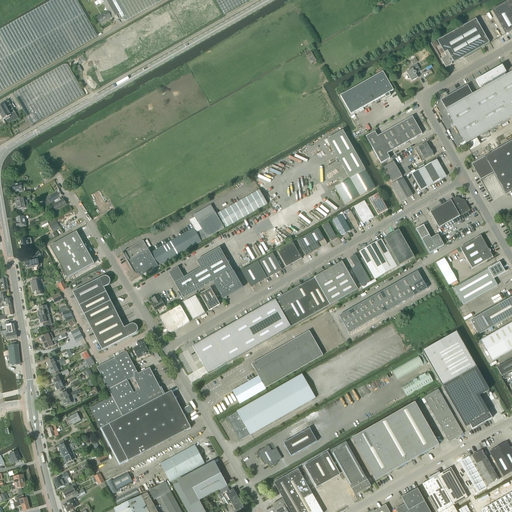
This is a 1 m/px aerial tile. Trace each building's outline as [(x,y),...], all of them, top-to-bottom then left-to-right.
[(0,92),(97,37),(76,0),(51,0),(0,29),(0,92)] [(101,4),(103,3),(107,0),(110,0),(113,4),(119,14),(122,20),(126,20),(155,4),(162,0),(96,0),(99,4),(99,5),(101,4)] [(103,4),(107,11),(111,18),(119,14),(113,4),(110,0),(107,0),(103,3),(103,4)] [(215,0),(224,15),(249,0),(215,0)] [(511,0),(509,0),(492,10),(505,34),(511,30),(511,0)] [(111,18),(107,11),(96,18),(100,25),(111,18)] [(481,48),(484,46),(489,43),(489,42),(476,19),(437,41),(444,53),(448,52),(453,61),(454,63),(455,63),(463,58),(481,48)] [(311,50),(305,53),(308,59),(311,64),(316,61),(314,56),(311,50)] [(451,62),(453,61),(448,52),(444,53),(446,56),(441,59),(446,68),(448,67),(449,67),(450,66),(450,65),(452,64),(451,62)] [(27,117),(32,125),(84,94),(67,64),(64,65),(35,81),(13,93),(27,117)] [(416,73),(416,72),(420,70),(417,64),(409,69),(409,71),(406,72),(406,73),(407,73),(408,74),(408,79),(410,79),(411,81),(411,82),(418,78),(418,77),(416,74),(416,73)] [(448,96),(441,101),(448,113),(454,123),(460,134),(463,140),(466,144),(511,117),(511,71),(511,72),(507,74),(507,75),(502,66),(475,81),(479,88),(480,87),(482,89),(480,90),(476,92),(472,94),(467,86),(448,96)] [(351,115),(384,96),(386,98),(390,96),(389,93),(393,91),(383,72),(340,96),(351,115)] [(100,85),(95,77),(87,82),(91,89),(100,85)] [(8,100),(0,104),(0,115),(6,126),(19,119),(8,100)] [(412,117),(403,122),(408,130),(417,125),(412,117)] [(403,122),(395,127),(400,135),(408,130),(403,122)] [(413,139),(422,134),(417,125),(408,130),(413,139)] [(395,127),(386,132),(391,140),(400,135),(395,127)] [(413,139),(408,130),(400,135),(405,144),(413,139)] [(343,131),(327,140),(349,179),(365,170),(357,156),(350,144),(343,131)] [(373,150),(382,145),(391,140),(386,132),(377,136),(375,132),(366,137),(373,150)] [(396,149),(405,144),(400,135),(391,140),(396,149)] [(387,154),(396,149),(391,140),(382,145),(387,154)] [(511,141),(471,164),(480,180),(493,173),(505,194),(511,190),(511,141)] [(415,150),(422,162),(434,155),(427,143),(415,150)] [(390,159),(387,154),(382,145),(373,150),(381,164),(390,159)] [(437,160),(412,174),(421,191),(446,176),(437,160)] [(402,176),(394,162),(383,167),(392,184),(391,185),(400,202),(413,195),(403,178),(402,176)] [(349,179),(335,187),(345,205),(375,188),(366,170),(365,170),(349,179)] [(12,187),(11,187),(12,190),(13,189),(13,192),(19,191),(19,192),(23,192),(22,191),(25,190),(24,187),(22,187),(21,184),(12,185),(12,187)] [(134,273),(134,272),(135,273),(136,274),(137,274),(138,274),(139,274),(141,277),(157,267),(158,267),(201,242),(201,241),(206,238),(207,239),(224,229),(219,221),(221,220),(226,228),(267,204),(259,190),(217,214),(220,218),(218,218),(211,205),(193,215),(202,230),(196,233),(194,229),(150,253),(143,241),(122,253),(134,273)] [(57,192),(47,197),(50,203),(60,198),(57,192)] [(378,215),(388,210),(378,193),(369,199),(378,215)] [(15,198),(17,205),(16,205),(17,210),(19,209),(20,210),(22,210),(22,209),(25,208),(25,207),(28,207),(27,201),(25,201),(24,196),(15,198)] [(464,200),(455,197),(430,212),(439,228),(470,210),(464,200)] [(63,199),(53,205),(56,211),(66,205),(63,199)] [(374,217),(364,201),(354,207),(363,223),(374,217)] [(351,211),(346,214),(354,229),(358,226),(357,224),(357,223),(351,211)] [(332,220),(341,236),(350,231),(341,215),(332,220)] [(24,216),(16,218),(17,222),(16,222),(17,228),(26,226),(25,223),(26,223),(26,221),(25,222),(24,216)] [(52,230),(59,227),(55,221),(49,224),(52,230)] [(337,238),(328,223),(323,227),(331,242),(337,238)] [(444,245),(438,235),(431,239),(429,235),(423,225),(416,230),(421,239),(430,253),(444,245)] [(306,256),(327,244),(318,228),(297,240),(306,256)] [(363,250),(359,252),(360,253),(363,259),(366,263),(375,279),(414,257),(404,239),(399,230),(394,232),(392,234),(388,236),(384,238),(385,239),(382,241),(381,240),(378,242),(374,244),(367,248),(363,250)] [(94,263),(87,251),(87,250),(86,244),(84,244),(76,232),(50,246),(68,278),(94,263)] [(481,236),(474,239),(474,240),(460,248),(472,269),(487,261),(493,257),(490,252),(491,251),(490,250),(488,250),(481,236)] [(30,238),(27,239),(21,240),(22,245),(21,245),(22,250),(26,249),(26,252),(30,251),(29,243),(31,243),(31,239),(30,238)] [(302,259),(297,250),(293,243),(285,247),(294,263),(302,259)] [(286,267),(290,265),(294,263),(285,247),(277,252),(286,267)] [(219,248),(196,261),(200,268),(224,255),(219,248)] [(272,253),(265,257),(257,262),(255,263),(265,279),(282,270),(272,253)] [(355,255),(350,258),(355,267),(360,264),(361,266),(366,263),(363,259),(360,253),(355,255)] [(184,278),(174,283),(183,299),(214,282),(220,294),(223,299),(226,298),(227,297),(226,296),(242,287),(235,275),(234,271),(233,272),(224,255),(200,268),(184,278)] [(36,260),(25,262),(26,268),(29,268),(30,267),(38,268),(38,266),(39,266),(38,259),(36,260)] [(342,262),(314,278),(315,278),(312,279),(319,291),(328,307),(357,289),(342,262)] [(251,287),(262,281),(265,279),(255,263),(253,264),(241,271),(251,287)] [(355,267),(352,269),(362,287),(375,279),(366,263),(361,266),(360,264),(355,267)] [(496,265),(488,269),(493,278),(504,271),(501,266),(502,266),(499,263),(496,265)] [(174,283),(184,278),(178,268),(169,273),(174,283)] [(487,270),(454,288),(463,305),(497,285),(494,279),(493,278),(488,269),(487,270)] [(417,271),(409,276),(414,285),(422,280),(417,271)] [(103,277),(73,292),(102,350),(135,334),(137,332),(138,331),(138,329),(137,327),(136,325),(134,324),(132,324),(131,325),(127,326),(127,327),(125,329),(106,292),(104,286),(107,285),(107,286),(108,286),(109,285),(110,284),(110,283),(111,282),(111,280),(110,279),(110,278),(109,277),(108,276),(107,276),(105,276),(104,276),(103,277)] [(409,276),(400,281),(405,290),(409,287),(414,285),(409,276)] [(33,282),(30,282),(33,293),(36,292),(37,295),(42,294),(42,291),(40,291),(38,281),(40,281),(39,277),(32,279),(33,282)] [(301,286),(308,297),(319,291),(312,279),(301,286)] [(418,294),(427,289),(422,280),(414,285),(418,294)] [(400,281),(391,286),(396,295),(400,292),(405,290),(400,281)] [(57,285),(60,292),(66,288),(63,282),(57,285)] [(414,296),(418,294),(414,285),(409,287),(414,296)] [(301,286),(294,290),(293,290),(277,299),(278,299),(293,326),(309,317),(328,307),(319,291),(308,297),(301,286)] [(391,286),(382,291),(387,300),(392,297),(396,295),(391,286)] [(400,292),(405,301),(414,296),(409,287),(405,290),(400,292)] [(211,288),(200,295),(209,311),(220,305),(211,288)] [(382,291),(374,296),(379,305),(383,302),(387,300),(382,291)] [(405,301),(400,292),(396,295),(401,304),(405,301)] [(53,296),(52,297),(54,303),(56,302),(62,299),(59,293),(53,296)] [(6,294),(0,295),(2,303),(3,303),(3,306),(4,306),(6,306),(11,306),(10,298),(6,299),(6,294)] [(392,297),(397,306),(401,304),(396,295),(392,297)] [(155,303),(152,305),(155,311),(165,306),(161,299),(160,300),(157,296),(152,299),(155,303)] [(193,320),(205,313),(196,296),(183,303),(193,320)] [(374,296),(365,301),(370,310),(374,307),(379,305),(374,296)] [(387,300),(392,308),(397,306),(392,297),(387,300)] [(511,315),(511,298),(511,297),(470,321),(478,335),(511,315)] [(205,340),(192,347),(199,359),(200,359),(201,361),(201,362),(204,366),(208,373),(208,374),(293,327),(293,326),(278,299),(275,300),(267,304),(266,305),(264,306),(263,307),(262,307),(261,307),(258,309),(258,310),(257,310),(256,310),(253,312),(252,313),(248,315),(247,316),(243,318),(242,319),(240,320),(220,331),(218,332),(217,333),(213,335),(212,336),(208,338),(207,338),(206,339),(205,340)] [(392,308),(387,300),(383,302),(388,311),(392,308)] [(361,303),(366,312),(370,310),(365,301),(361,303)] [(379,305),(384,313),(388,311),(383,302),(379,305)] [(366,312),(361,303),(356,306),(361,315),(366,312)] [(40,311),(38,312),(39,317),(49,315),(47,305),(39,307),(40,311)] [(384,313),(379,305),(374,307),(379,316),(384,313)] [(4,306),(0,306),(0,308),(0,310),(4,309),(5,316),(13,315),(11,306),(6,306),(4,306)] [(189,322),(180,306),(169,312),(178,329),(189,322)] [(352,308),(357,317),(361,315),(356,306),(352,308)] [(375,318),(379,316),(374,307),(370,310),(375,318)] [(348,311),(353,320),(357,317),(352,308),(348,311)] [(370,310),(366,312),(361,315),(366,323),(375,318),(370,310)] [(343,313),(348,322),(353,320),(348,311),(343,313)] [(168,332),(171,332),(178,329),(169,312),(160,317),(168,332)] [(339,316),(344,325),(348,322),(343,313),(339,316)] [(44,327),(51,325),(49,315),(39,317),(41,324),(43,323),(44,327)] [(366,323),(361,315),(357,317),(362,326),(366,323)] [(362,326),(357,317),(353,320),(358,328),(362,326)] [(358,328),(353,320),(348,322),(353,331),(358,328)] [(8,322),(5,322),(5,325),(6,330),(6,331),(7,330),(7,333),(8,333),(16,332),(14,324),(9,325),(8,322)] [(349,333),(353,331),(348,322),(344,325),(349,333)] [(493,361),(511,350),(511,322),(481,340),(493,361)] [(333,324),(327,327),(332,335),(337,332),(333,324)] [(78,328),(71,332),(76,343),(84,339),(78,328)] [(232,391),(240,404),(266,389),(265,388),(323,356),(309,331),(251,364),(258,376),(232,391)] [(476,367),(456,332),(423,351),(465,427),(470,425),(472,429),(492,418),(479,396),(489,390),(487,385),(476,367)] [(46,335),(40,337),(43,343),(51,340),(54,338),(51,333),(46,335)] [(51,340),(43,343),(45,349),(53,346),(57,344),(55,340),(56,340),(57,340),(60,339),(58,336),(54,338),(51,340)] [(10,345),(8,346),(8,351),(8,352),(9,356),(9,363),(13,365),(20,365),(18,345),(16,341),(10,342),(10,345)] [(149,353),(144,343),(133,349),(138,358),(149,353)] [(86,352),(82,354),(85,360),(89,358),(90,358),(87,351),(86,351),(86,352)] [(131,361),(127,352),(97,368),(112,396),(89,408),(100,429),(165,395),(161,387),(160,388),(157,382),(158,382),(153,372),(152,373),(150,368),(138,374),(133,365),(131,361)] [(424,365),(418,356),(392,370),(398,380),(424,365)] [(53,359),(47,362),(49,368),(64,361),(63,359),(58,361),(56,357),(53,358),(53,359)] [(90,358),(85,360),(89,367),(94,364),(91,357),(90,358)] [(511,359),(497,368),(502,376),(511,370),(511,359)] [(64,361),(49,368),(52,374),(53,376),(60,373),(59,371),(62,369),(61,366),(66,364),(65,363),(64,361)] [(52,380),(52,381),(52,382),(53,382),(55,385),(62,382),(64,381),(61,376),(63,375),(64,375),(69,373),(67,370),(60,373),(53,376),(54,378),(52,379),(52,380)] [(407,397),(434,381),(428,372),(401,387),(407,397)] [(250,435),(316,398),(302,375),(237,412),(227,418),(240,441),(250,435)] [(62,382),(55,385),(57,391),(64,388),(67,386),(64,380),(64,381),(62,382)] [(463,434),(438,389),(423,397),(448,442),(452,440),(453,440),(461,436),(460,435),(463,434)] [(76,395),(79,393),(78,391),(68,395),(67,392),(59,395),(62,401),(76,395)] [(119,465),(191,428),(172,391),(165,395),(100,429),(119,465)] [(74,399),(77,397),(76,395),(62,401),(64,407),(68,405),(69,406),(76,403),(74,399)] [(433,448),(439,445),(415,402),(394,414),(418,457),(433,448)] [(77,413),(66,419),(69,426),(81,420),(77,413)] [(418,457),(394,414),(373,426),(397,469),(418,457)] [(50,437),(55,436),(55,437),(59,436),(54,423),(51,424),(51,427),(46,428),(50,437)] [(376,481),(390,473),(397,469),(373,426),(352,438),(376,481)] [(291,456),(317,442),(310,428),(284,443),(291,456)] [(60,446),(58,447),(60,453),(76,445),(75,442),(73,443),(72,443),(71,443),(66,446),(65,444),(64,441),(58,444),(59,444),(60,446)] [(371,487),(346,442),(330,451),(355,495),(371,487)] [(507,442),(489,452),(503,476),(511,471),(511,446),(510,448),(509,446),(507,442)] [(76,445),(60,453),(63,458),(71,455),(73,453),(74,453),(72,451),(78,448),(77,447),(76,445)] [(204,463),(195,445),(160,464),(170,482),(204,463)] [(273,464),(282,459),(276,448),(271,451),(269,446),(256,453),(259,458),(260,457),(263,463),(266,461),(269,468),(274,465),(273,464)] [(484,479),(488,486),(499,480),(495,474),(487,459),(482,450),(471,456),(476,465),(484,479)] [(10,459),(11,458),(13,463),(20,460),(16,451),(8,455),(10,459)] [(327,452),(304,465),(317,487),(321,485),(320,484),(333,477),(339,473),(327,452)] [(71,455),(63,458),(66,464),(68,467),(74,463),(73,460),(76,459),(73,453),(71,455)] [(109,459),(106,454),(98,459),(100,464),(109,459)] [(469,457),(460,462),(460,463),(464,468),(470,464),(472,463),(469,457)] [(173,483),(172,483),(187,511),(205,511),(201,504),(199,501),(217,491),(227,486),(222,476),(214,461),(173,483)] [(470,464),(464,468),(466,473),(473,469),(475,468),(474,466),(472,463),(470,464)] [(439,472),(435,474),(444,490),(453,506),(455,509),(453,506),(468,498),(467,497),(451,468),(442,473),(440,474),(439,472)] [(473,469),(466,473),(469,477),(475,473),(477,472),(475,468),(473,469)] [(322,511),(298,469),(274,483),(283,499),(286,505),(290,511),(322,511)] [(61,477),(53,481),(57,489),(62,487),(63,488),(65,487),(64,486),(65,485),(69,484),(66,479),(69,478),(69,477),(67,472),(62,475),(63,477),(61,478),(61,477)] [(127,472),(112,480),(117,490),(132,482),(133,482),(127,472)] [(475,473),(469,477),(471,482),(478,478),(480,477),(477,472),(475,473)] [(94,476),(96,479),(98,484),(103,481),(99,473),(94,476)] [(429,480),(422,484),(422,485),(437,511),(456,511),(455,509),(453,506),(444,490),(435,474),(430,477),(428,478),(429,480)] [(478,478),(471,482),(474,486),(480,483),(482,481),(480,477),(478,478)] [(111,480),(106,482),(112,494),(117,492),(111,480)] [(24,482),(23,482),(23,481),(14,483),(14,485),(13,485),(13,486),(11,487),(11,490),(14,489),(24,487),(24,485),(24,484),(24,482)] [(480,483),(474,486),(477,492),(478,493),(486,488),(482,481),(480,483)] [(150,490),(146,491),(147,493),(152,501),(161,496),(169,511),(181,511),(165,482),(150,490)] [(73,486),(63,492),(66,498),(72,495),(74,497),(76,496),(79,495),(79,494),(84,491),(83,489),(79,491),(75,483),(72,485),(73,486)] [(227,486),(217,491),(221,499),(223,498),(227,505),(228,504),(230,503),(238,498),(233,489),(230,491),(227,486)] [(137,488),(114,499),(117,504),(140,493),(137,488)] [(398,507),(395,509),(397,511),(430,511),(417,488),(414,490),(402,497),(403,498),(406,503),(405,504),(402,505),(398,507)] [(114,509),(106,511),(157,511),(152,502),(152,501),(147,493),(123,504),(116,507),(114,509)] [(12,504),(10,505),(11,509),(14,509),(14,507),(27,503),(26,497),(23,498),(22,494),(16,497),(16,500),(15,500),(16,502),(17,503),(16,503),(12,504)] [(504,497),(500,499),(504,506),(509,504),(504,497)] [(238,498),(230,503),(232,507),(233,506),(236,511),(244,507),(242,504),(238,498)] [(286,505),(283,499),(272,505),(275,511),(286,505)] [(500,499),(495,502),(499,509),(504,506),(500,499)] [(74,500),(66,504),(64,505),(66,508),(65,509),(66,511),(67,511),(68,511),(75,508),(78,506),(77,502),(76,503),(74,500)] [(492,504),(491,504),(495,511),(496,511),(499,509),(495,502),(492,504)] [(19,511),(29,509),(27,503),(14,507),(15,511),(19,510),(19,511)]
